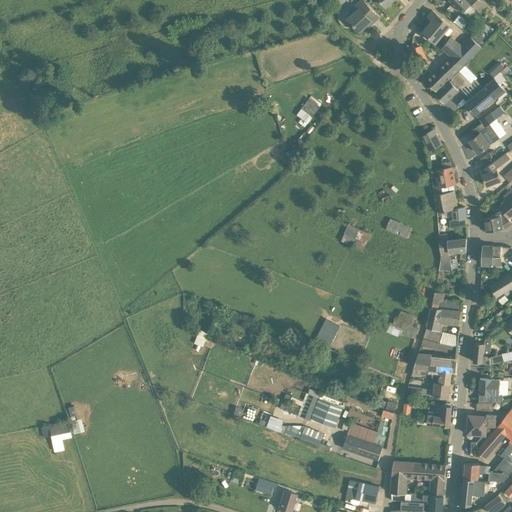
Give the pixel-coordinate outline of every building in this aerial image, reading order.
[(371,21),(373,23),(379,17),(362,0),(356,6),(359,9),(348,19),(360,31),(371,21)] [(464,0),(449,0),(463,13),(463,12),(468,17),(474,10),(464,0)] [(465,0),(479,13),(485,7),(478,0),(465,0)] [(431,26),(429,25),(423,32),(435,43),(450,26),(433,11),(428,16),(435,22),(431,26)] [(453,22),(462,29),(467,23),(458,16),(453,22)] [(454,55),(464,64),(481,47),(468,36),(461,44),(451,37),(441,49),(451,57),(454,55)] [(419,69),(427,64),(422,56),(421,48),(412,45),(413,53),(415,61),(419,69)] [(454,55),(451,57),(426,81),(436,91),(464,64),(454,55)] [(500,59),(490,69),(495,74),(505,65),(500,59)] [(477,71),(468,62),(436,94),(440,99),(444,103),(458,90),(477,71)] [(509,91),(496,77),(465,104),(474,115),(491,101),(497,95),(502,96),(502,97),(509,91)] [(296,115),(308,123),(320,107),(308,98),(296,115)] [(492,121),(487,115),(480,121),(481,122),(485,127),(490,122),(492,121)] [(495,140),(489,131),(494,127),(490,122),(485,127),(481,122),(476,126),(481,133),(469,141),(478,153),(495,140)] [(421,136),(429,151),(441,144),(434,130),(421,136)] [(486,167),(484,169),(486,172),(482,174),(487,186),(501,180),(497,168),(503,163),(502,162),(510,156),(506,152),(495,161),(486,167)] [(481,159),(486,167),(495,161),(489,153),(481,159)] [(449,192),(448,185),(447,183),(455,181),(453,167),(438,170),(439,176),(435,177),(437,186),(434,186),(435,194),(449,192)] [(507,201),(499,207),(501,210),(509,219),(511,215),(511,192),(510,190),(503,196),(507,201)] [(449,192),(435,194),(435,198),(436,203),(437,212),(452,210),(453,217),(449,217),(450,228),(465,226),(465,219),(466,219),(465,207),(457,208),(455,195),(454,191),(449,192)] [(511,222),(509,219),(501,210),(495,214),(492,215),(492,217),(484,218),(486,231),(503,228),(503,229),(511,223),(511,222)] [(391,220),(387,230),(408,239),(412,229),(391,220)] [(364,249),(372,232),(349,222),(341,239),(364,249)] [(439,234),(440,241),(448,240),(447,233),(439,234)] [(441,255),(441,261),(439,270),(452,271),(451,260),(450,252),(466,250),(467,238),(448,240),(440,241),(439,242),(441,255)] [(500,265),(500,256),(501,246),(484,245),(482,264),(500,265)] [(511,296),(511,271),(507,275),(493,284),(490,286),(496,297),(504,292),(506,296),(509,294),(511,296)] [(427,328),(440,330),(442,322),(460,324),(462,302),(443,300),(444,293),(435,292),(432,307),(427,328)] [(342,326),(323,318),(317,332),(336,340),(342,326)] [(399,333),(400,330),(403,322),(397,320),(396,324),(390,322),(386,332),(392,333),(398,336),(399,333)] [(203,345),(208,332),(199,328),(194,342),(203,345)] [(440,330),(427,328),(423,339),(440,342),(443,331),(440,330)] [(440,342),(458,346),(459,335),(443,331),(440,342)] [(473,362),(483,363),(490,363),(504,360),(502,353),(489,356),(492,338),(485,337),(484,343),(475,342),(473,362)] [(452,371),(455,371),(456,360),(431,358),(432,355),(418,354),(414,367),(427,369),(432,369),(452,371)] [(413,376),(426,378),(427,376),(427,374),(427,369),(414,367),(413,376)] [(452,371),(432,369),(432,374),(431,382),(435,382),(450,384),(452,371)] [(480,378),(479,393),(479,403),(493,402),(502,400),(503,394),(499,393),(500,379),(480,378)] [(431,389),(431,395),(449,397),(450,384),(435,382),(434,389),(431,389)] [(422,395),(423,388),(411,386),(410,394),(422,396),(422,395)] [(314,396),(306,419),(311,421),(312,419),(337,428),(344,407),(314,396)] [(387,402),(385,402),(383,408),(384,408),(394,412),(396,403),(389,401),(388,403),(387,402)] [(492,411),(493,402),(479,403),(477,403),(476,410),(492,411)] [(451,405),(443,404),(435,404),(434,416),(428,415),(427,424),(450,426),(452,405),(451,404),(451,405)] [(511,407),(506,415),(497,426),(493,431),(492,433),(477,450),(485,458),(507,433),(511,436),(511,437),(509,442),(511,444),(504,452),(508,455),(511,450),(511,407)] [(382,415),(392,418),(394,413),(384,409),(382,415)] [(497,426),(506,415),(487,413),(487,416),(469,415),(468,424),(497,426)] [(284,420),(271,416),(267,428),(280,432),(284,420)] [(75,432),(84,430),(82,418),(73,419),(75,432)] [(54,451),(64,449),(63,437),(71,436),(69,421),(42,425),(43,436),(52,435),(54,451)] [(493,431),(497,426),(468,424),(467,434),(483,435),(476,442),(471,441),(471,451),(475,451),(477,450),(492,433),(493,431)] [(323,435),(305,428),(302,436),(319,443),(323,435)] [(383,447),(347,435),(343,448),(378,460),(383,447)] [(432,479),(431,494),(444,495),(446,465),(394,461),(392,476),(391,492),(406,494),(406,489),(407,477),(432,479)] [(501,472),(489,471),(490,466),(479,465),(479,464),(465,463),(464,478),(503,481),(504,481),(507,478),(501,472)] [(245,474),(234,471),(231,483),(242,486),(245,474)] [(492,494),(503,481),(464,478),(461,505),(472,504),(473,492),(492,494)] [(375,502),(379,487),(350,480),(346,496),(375,502)] [(255,490),(270,494),(273,485),(258,481),(255,490)] [(284,489),(278,507),(292,511),(297,494),(284,489)] [(442,511),(444,495),(431,494),(423,494),(423,496),(411,496),(411,501),(401,501),(401,510),(391,511),(390,511),(442,511)] [(485,505),(490,511),(494,511),(505,503),(499,495),(485,505)]
